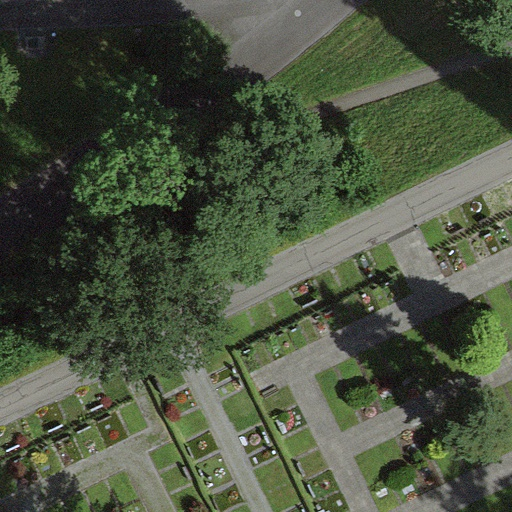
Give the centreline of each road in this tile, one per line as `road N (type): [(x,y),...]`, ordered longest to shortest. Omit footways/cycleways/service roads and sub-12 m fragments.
road 1 (track): [(0,230),(330,0)]
road 2 (track): [(173,151),(223,143),(511,45)]
road 3 (track): [(322,0),(0,16)]
